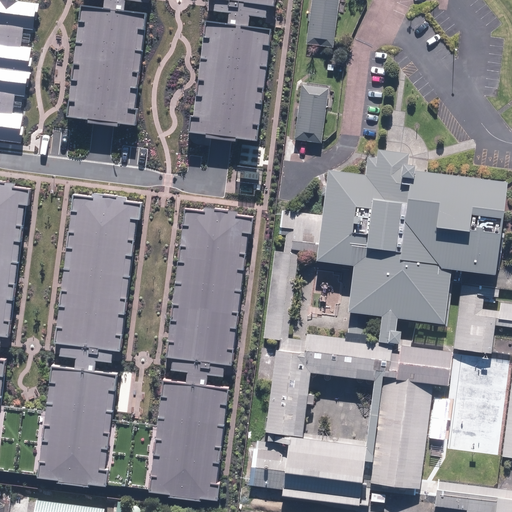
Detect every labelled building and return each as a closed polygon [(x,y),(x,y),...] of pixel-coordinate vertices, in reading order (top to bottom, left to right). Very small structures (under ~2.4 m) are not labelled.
[(106,0),(105,9),(82,6),(69,118),(90,120),(90,123),(103,125),(118,126),(118,123),(134,125),(147,12),(127,10),(127,3),(143,5),(143,0),(106,0)] [(273,0),(213,0),(214,0),(214,6),(213,12),(232,14),(230,27),(206,24),(193,135),(224,139),(256,143),(270,32),(249,30),(250,19),(266,21),(266,19),(268,7),(272,8),(273,0)] [(339,0),(312,0),(307,45),(334,48),(339,0)] [(0,138),(26,142),(30,112),(21,111),(23,98),(27,99),(34,45),(25,44),(27,29),(36,30),(39,9),(0,3),(0,22),(5,24),(2,43),(0,42),(0,138)] [(62,114),(66,69),(35,66),(33,84),(39,85),(37,112),(62,114)] [(329,88),(302,84),(295,140),(322,143),(329,88)] [(366,174),(328,170),(322,215),(318,252),(317,261),(354,265),(348,312),(382,316),(398,318),(445,324),(452,268),(495,273),(506,182),(415,171),(415,165),(408,164),(409,153),(394,151),(378,149),(377,157),(368,156),(366,174)] [(29,184),(0,180),(0,425),(8,354),(0,353),(0,343),(5,344),(5,340),(6,329),(11,330),(13,313),(17,276),(22,242),(26,204),(29,184)] [(137,202),(74,195),(57,340),(62,341),(61,347),(60,352),(79,355),(77,368),(54,365),(41,470),(105,478),(117,373),(97,370),(98,360),(113,362),(114,354),(115,348),(120,348),(122,327),(127,290),(131,256),(135,218),(137,202)] [(250,214),(186,206),(169,351),(174,352),(173,361),(173,364),(191,366),(190,379),(166,376),(154,482),(217,489),(219,469),(230,384),(209,381),(210,372),(226,373),(226,367),(227,359),(232,360),(234,340),(239,304),(243,269),(247,232),(250,214)] [(495,326),(511,327),(511,383),(503,457),(511,458),(511,489),(421,478),(434,383),(448,385),(453,351),(411,345),(412,339),(401,338),(402,330),(396,330),(398,318),(382,316),(379,341),(308,332),(307,340),(289,338),(298,255),(291,252),(292,249),(318,252),(322,215),(283,211),(279,234),(286,235),(284,252),(275,251),(264,338),(281,339),(280,349),(277,349),(266,431),(269,431),(268,440),(289,443),(288,451),(254,448),(250,485),(283,489),(283,494),(360,504),(360,503),(369,504),(372,489),(425,496),(424,503),(435,504),(435,506),(467,510),(466,511),(511,511),(511,303),(501,302),(500,311),(482,309),(484,295),(498,297),(499,289),(461,285),(453,348),(491,353),(495,326)] [(105,511),(106,508),(40,499),(38,511),(105,511)]
